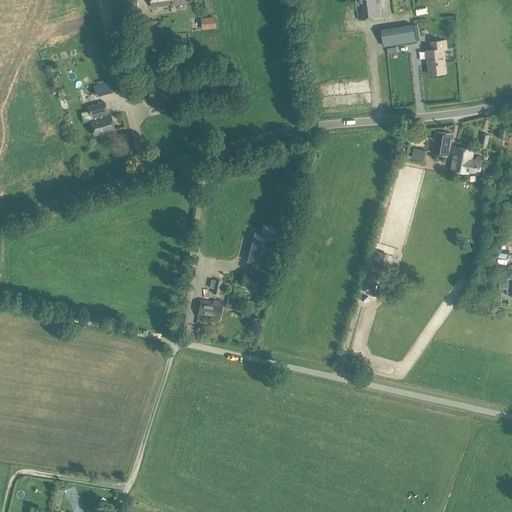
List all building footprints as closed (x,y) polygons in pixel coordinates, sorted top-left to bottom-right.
[(136,0),(110,0),(112,14),(138,12),(136,0)] [(332,0),(333,27),(349,26),(348,0),(332,0)] [(380,0),(356,0),(359,19),(380,17),(379,2),(381,2),(380,0)] [(200,19),(201,28),(216,26),(215,17),(200,19)] [(165,77),(156,20),(138,23),(147,80),(165,77)] [(427,33),(441,32),(441,23),(427,23),(427,33)] [(447,49),(446,40),(431,42),(432,50),(426,50),(429,75),(447,73),(444,49),(447,49)] [(226,66),(147,81),(152,108),(231,92),(226,66)] [(110,82),(106,83),(97,85),(93,86),(96,97),(113,93),(110,82)] [(110,115),(101,117),(100,114),(107,111),(105,101),(87,106),(90,116),(93,115),(94,119),(90,120),(94,135),(114,130),(110,115)] [(451,134),(437,132),(433,153),(447,156),(451,134)] [(480,147),(487,148),(489,136),(482,135),(480,147)] [(472,159),(473,150),(456,147),(452,170),(469,173),(469,172),(479,174),(482,161),(472,159)] [(279,239),(256,233),(248,262),(272,268),(279,239)] [(384,275),(389,255),(390,254),(378,251),(365,293),(377,297),(384,275)] [(187,267),(181,299),(190,301),(196,269),(187,267)] [(250,268),(249,272),(244,271),(241,286),(258,290),(262,276),(256,274),(257,270),(250,268)] [(211,280),(210,288),(213,289),(212,293),(219,295),(222,281),(215,280),(215,281),(211,280)] [(214,303),(202,300),(198,316),(210,318),(209,320),(218,322),(223,302),(214,301),(214,303)]
